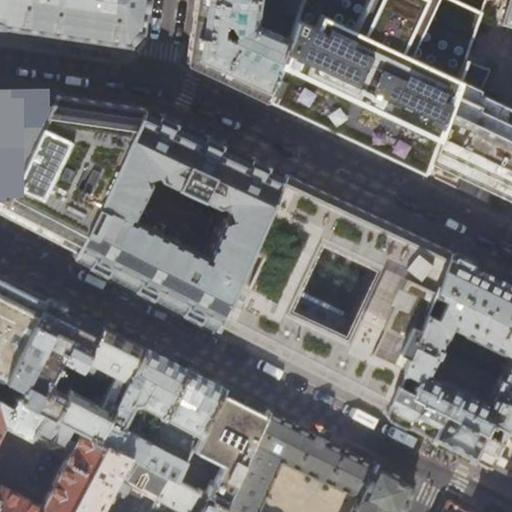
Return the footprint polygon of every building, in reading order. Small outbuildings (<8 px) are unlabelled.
[(0,0),(0,24),(128,44),(141,29),(144,10),(145,0),(0,0)] [(254,22),(257,0),(195,0),(194,11),(187,62),(226,81),(265,99),(287,37),(254,22)] [(300,0),(287,37),(265,99),(288,110),(370,148),(422,173),(426,161),(466,53),(481,10),(459,0),(300,0)] [(511,0),(506,0),(500,22),(511,25),(511,0)] [(511,200),(511,105),(476,88),(486,64),(466,53),(426,161),(477,184),(511,200)] [(52,93),(2,86),(0,85),(0,195),(2,196),(52,93)] [(96,100),(52,93),(2,196),(0,195),(0,212),(27,226),(75,250),(142,107),(141,106),(96,100)] [(186,127),(142,107),(75,250),(72,255),(177,308),(214,327),(217,320),(281,172),(238,152),(186,127)] [(411,340),(448,251),(443,248),(438,258),(282,185),(286,175),(281,172),(217,320),(257,341),(328,377),(331,370),(382,396),(378,404),(384,407),(411,340)] [(511,281),(448,251),(411,340),(434,351),(436,348),(438,348),(449,326),(470,336),(472,340),(476,343),(477,344),(483,346),(488,346),(508,355),(497,377),(498,378),(496,382),(511,389),(511,281)] [(0,376),(2,377),(44,297),(6,277),(0,274),(0,376)] [(71,310),(44,297),(2,377),(0,379),(0,389),(41,411),(52,417),(64,393),(50,386),(49,379),(60,359),(77,367),(82,359),(100,325),(71,310)] [(64,393),(52,417),(95,439),(142,347),(116,333),(100,325),(82,359),(113,375),(102,396),(71,380),(64,393)] [(427,370),(438,348),(436,348),(434,351),(411,340),(384,407),(382,412),(456,450),(485,464),(497,439),(481,430),(487,419),(502,427),(504,423),(511,407),(511,389),(496,382),(498,378),(497,377),(486,399),(427,370)] [(160,356),(142,347),(95,439),(103,443),(139,461),(186,369),(160,356)] [(196,374),(186,369),(139,461),(167,476),(175,480),(191,450),(220,393),(223,388),(196,374)] [(41,411),(0,389),(0,426),(1,425),(26,438),(29,433),(41,411)] [(229,397),(220,393),(191,450),(220,465),(206,496),(224,506),(264,415),(229,397)] [(264,415),(224,506),(220,511),(399,511),(412,483),(412,482),(411,479),(373,460),(372,463),(333,443),(267,410),(264,415)] [(95,439),(52,417),(41,411),(29,433),(68,453),(39,507),(0,486),(0,511),(67,511),(103,443),(95,439)] [(167,476),(139,461),(103,443),(67,511),(97,511),(101,506),(106,508),(113,495),(129,499),(131,494),(142,499),(145,496),(154,501),(155,499),(167,476)] [(220,511),(224,506),(206,496),(175,480),(167,476),(155,499),(177,511),(220,511)] [(449,500),(447,501),(441,511),(468,511),(465,510),(454,505),(453,503),(452,501),(449,500)]
